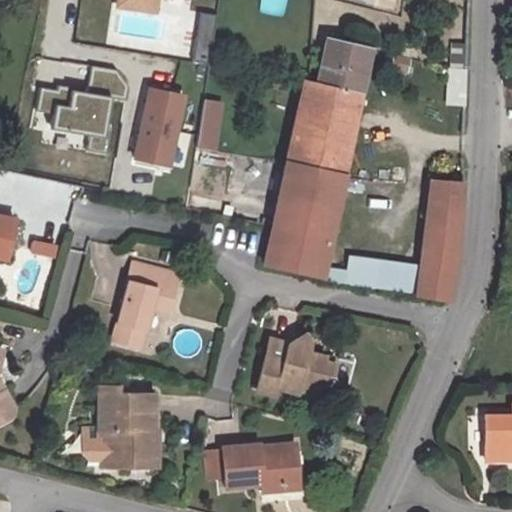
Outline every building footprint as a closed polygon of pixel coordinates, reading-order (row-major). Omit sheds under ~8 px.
[(118,0),(117,7),(154,13),(156,0),(118,0)] [(314,82),(306,80),(305,80),(271,225),(326,238),(327,238),(370,50),(324,40),(314,82)] [(465,70),(465,46),(452,45),(451,68),(465,70)] [(408,60),(394,56),(390,69),(404,73),(408,60)] [(465,70),(451,68),(447,68),(444,103),(462,105),(465,70)] [(282,92),(265,89),(262,106),(280,109),(282,92)] [(180,97),(152,91),(137,159),(166,165),(180,97)] [(198,149),(219,150),(221,100),(201,99),(198,149)] [(457,212),(459,186),(430,183),(427,210),(457,212)] [(457,212),(427,210),(419,265),(416,293),(448,298),(449,296),(450,280),(457,212)] [(0,258),(5,259),(13,220),(0,216),(0,258)] [(320,267),(327,238),(326,238),(271,225),(271,226),(262,264),(318,277),(320,267)] [(320,267),(318,277),(317,279),(416,293),(419,265),(348,256),(346,270),(320,267)] [(164,291),(170,273),(133,263),(117,323),(135,328),(143,330),(149,306),(167,310),(172,292),(164,291)] [(176,274),(170,273),(164,291),(172,292),(176,274)] [(135,328),(117,323),(113,340),(130,346),(135,328)] [(138,348),(143,330),(135,328),(130,346),(138,348)] [(288,345),(268,340),(254,392),(273,397),(275,390),(294,394),(295,392),(324,399),(326,390),(336,386),(330,379),(333,368),(320,366),(321,362),(304,357),(307,346),(294,343),(288,345)] [(134,386),(115,387),(116,396),(134,396),(134,386)] [(0,418),(9,414),(11,406),(0,387),(0,418)] [(116,396),(115,387),(96,388),(97,433),(102,434),(102,467),(129,466),(129,461),(156,459),(155,429),(152,429),(152,395),(134,396),(116,396)] [(511,416),(484,417),(484,461),(511,460),(511,416)] [(261,493),(279,491),(287,482),(298,481),(295,445),(260,449),(259,443),(219,448),(223,479),(224,489),(260,486),(261,493)] [(223,479),(219,448),(204,450),(207,481),(223,479)] [(287,482),(279,491),(299,490),(298,481),(287,482)]
